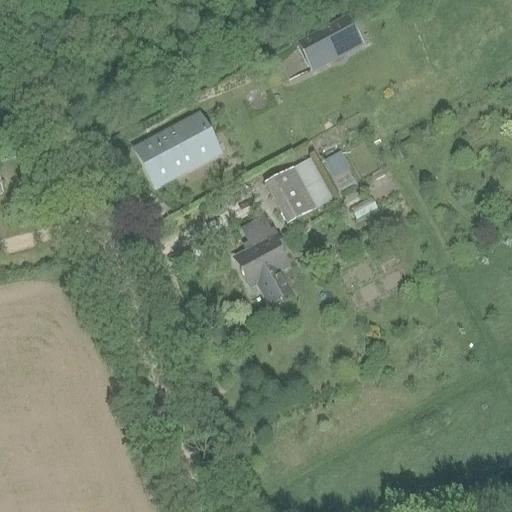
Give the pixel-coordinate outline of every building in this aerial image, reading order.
[(347,20),(298,46),(311,72),(361,45),(347,20)] [(214,153),(198,124),(138,156),(153,185),(214,153)] [(325,161),(334,179),(351,170),(343,152),(325,161)] [(293,172),(264,189),(286,229),(315,213),(293,172)] [(284,254),(276,239),(274,240),(264,222),(244,232),(254,251),(236,260),(251,289),(258,285),(269,307),(291,296),(279,273),(286,270),(279,257),(284,254)]
